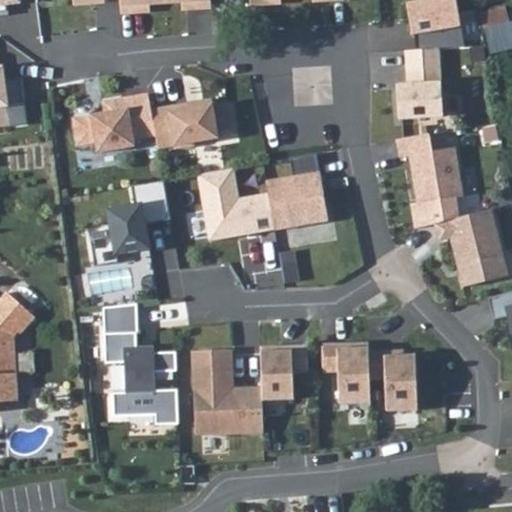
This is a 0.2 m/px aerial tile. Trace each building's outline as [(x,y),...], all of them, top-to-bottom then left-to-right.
[(0,0),(0,13),(7,13),(5,5),(19,3),(18,0),(0,0)] [(166,0),(121,0),(123,14),(138,13),(137,5),(167,4),(166,0)] [(212,0),(166,0),(167,4),(197,2),(197,9),(213,8),(212,0)] [(456,0),(418,0),(406,2),(410,34),(460,25),(456,0)] [(440,50),(406,52),(408,85),(408,89),(398,90),(400,121),(444,118),(440,50)] [(7,106),(24,104),(21,79),(0,81),(0,128),(10,127),(7,106)] [(136,141),(157,137),(152,110),(149,94),(103,102),(105,113),(74,119),(78,147),(96,144),(98,154),(137,147),(136,141)] [(213,99),(189,104),(190,109),(214,105),(213,99)] [(189,104),(152,110),(157,137),(159,150),(176,147),(176,150),(196,147),(196,144),(220,139),(219,132),(238,128),(234,104),(214,107),(214,105),(190,109),(189,104)] [(430,135),(397,141),(400,159),(410,157),(418,205),(412,207),(416,228),(435,225),(459,219),(456,199),(465,198),(456,148),(433,152),(430,135)] [(293,178),(267,182),(269,195),(275,231),(329,222),(317,155),(290,159),(293,178)] [(234,169),(198,175),(210,242),(239,237),(238,233),(246,232),(247,236),(275,231),(269,195),(240,200),(234,169)] [(171,221),(165,181),(132,187),(135,206),(109,211),(113,238),(91,242),(96,268),(119,264),(118,255),(150,249),(146,225),(171,221)] [(459,219),(435,225),(439,242),(451,240),(463,288),(509,277),(492,211),(459,219)] [(0,302),(0,402),(16,402),(14,337),(19,331),(21,332),(35,317),(9,293),(0,302)] [(511,293),(489,299),(495,321),(509,317),(511,328),(511,293)] [(138,305),(104,309),(106,365),(125,364),(126,394),(114,394),(115,418),(156,416),(157,426),(180,425),(178,391),(157,392),(156,373),(177,372),(177,353),(138,353),(138,305)] [(339,344),(323,345),(324,374),(339,373),(340,405),(372,404),(371,381),(370,352),(370,348),(339,349),(339,344)] [(292,351),(262,352),(263,389),(263,402),(295,400),(294,375),(309,374),(308,345),(292,346),(292,351)] [(263,402),(263,389),(246,389),(246,394),(234,394),(232,350),(193,352),(196,435),(265,433),(263,402)] [(386,351),(370,352),(371,381),(386,380),(387,412),(419,411),(417,355),(386,356),(386,351)]
